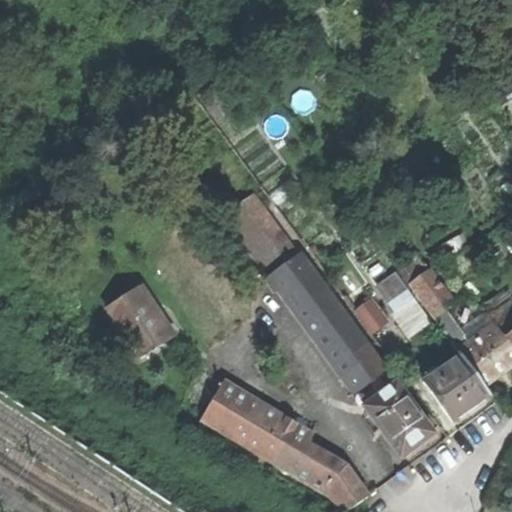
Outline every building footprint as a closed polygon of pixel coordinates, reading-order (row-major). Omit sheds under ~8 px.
[(358,392),(388,370),(300,253),(298,254),(254,196),(233,211),(277,270),(271,274),(358,392)] [(397,267),(407,282),(428,268),(419,253),(397,267)] [(409,286),(484,386),(503,372),(511,364),(511,346),(497,328),(495,325),(494,326),(486,314),(461,332),(446,311),(455,304),(430,271),(409,286)] [(142,358),(172,337),(140,287),(109,308),(142,358)] [(374,296),(355,310),(375,335),(394,321),(374,296)] [(497,328),(511,318),(511,305),(509,302),(488,315),(495,325),(497,328)] [(423,383),(453,423),(471,409),(490,396),(460,356),(423,383)] [(345,510),(366,496),(345,466),(308,444),(313,434),(223,382),(202,419),(337,498),(345,510)] [(364,405),(401,456),(416,445),(433,432),(396,382),(364,405)]
